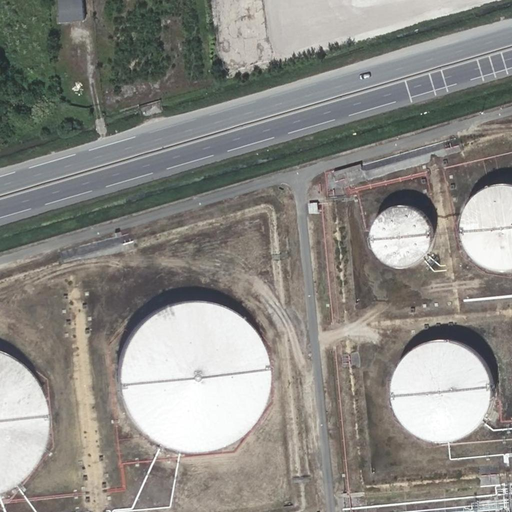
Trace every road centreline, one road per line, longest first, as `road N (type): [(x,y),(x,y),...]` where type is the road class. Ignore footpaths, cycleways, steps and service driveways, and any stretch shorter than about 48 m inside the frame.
road 1 (secondary): [(511,33),(0,183)]
road 2 (secondary): [(0,210),(511,61)]
